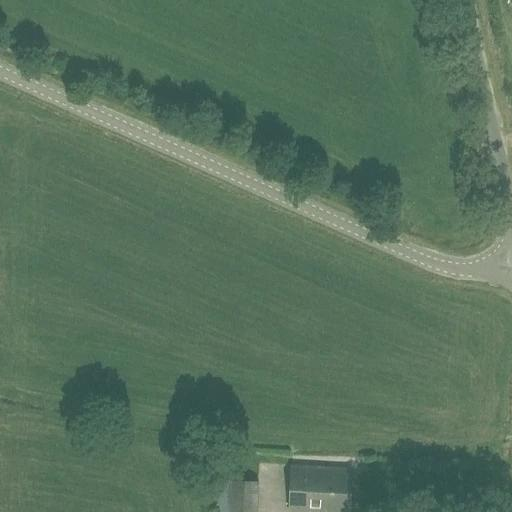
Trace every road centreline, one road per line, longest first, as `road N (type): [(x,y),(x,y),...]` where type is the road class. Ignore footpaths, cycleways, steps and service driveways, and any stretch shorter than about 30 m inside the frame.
road 1 (unclassified): [(511,267),(477,271),(421,260),(0,72)]
road 2 (unclassified): [(511,222),(463,0)]
